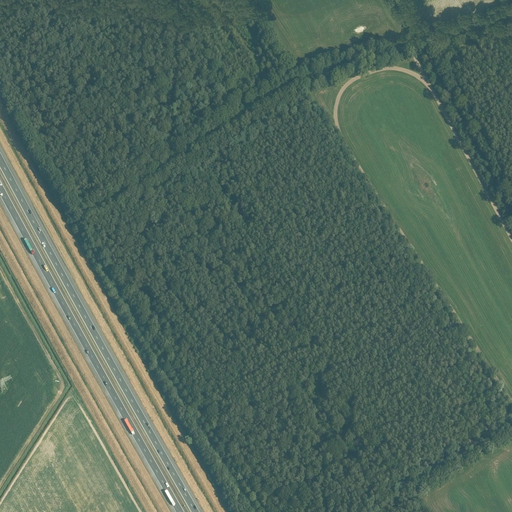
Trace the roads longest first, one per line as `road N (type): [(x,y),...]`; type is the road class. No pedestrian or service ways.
road 1 (track): [(511,11),(303,77),(88,215),(80,230),(257,511)]
road 2 (motorway): [(196,511),(0,153)]
road 3 (motorway): [(0,182),(180,511)]
road 4 (track): [(0,491),(62,392),(0,263)]
